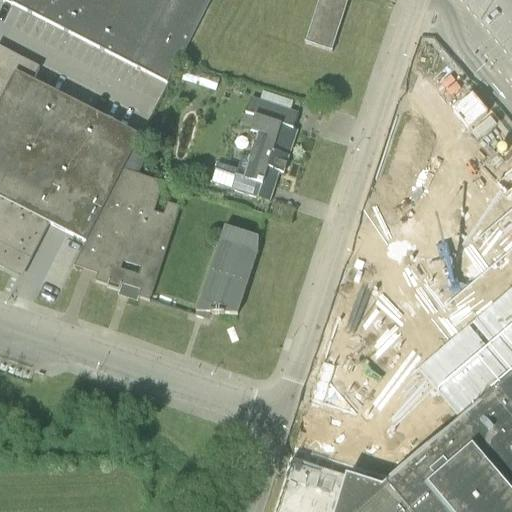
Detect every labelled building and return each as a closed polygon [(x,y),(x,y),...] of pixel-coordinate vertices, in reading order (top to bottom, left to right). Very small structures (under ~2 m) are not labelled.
[(4,0),(4,1),(11,5),(137,69),(143,57),(172,0),(4,0)] [(324,0),(320,0),(301,55),(323,63),(344,7),(324,0)] [(86,243),(123,171),(141,138),(133,134),(33,83),(40,69),(0,48),(0,265),(20,276),(30,256),(46,223),(86,243)] [(279,174),(283,175),(297,132),(293,131),(299,115),(252,100),(246,117),(254,120),(250,133),(258,135),(255,147),(254,146),(248,165),(249,166),(247,172),(238,169),(237,171),(218,165),(212,184),(231,190),(231,191),(270,204),(279,174)] [(107,288),(150,302),(180,209),(167,205),(163,216),(154,214),(164,184),(143,178),(128,172),(123,171),(86,243),(74,267),(97,275),(95,282),(108,286),(107,288)] [(195,317),(202,319),(204,320),(206,314),(210,314),(210,315),(225,316),(225,315),(238,316),(239,300),(243,301),(244,285),(248,286),(249,270),(253,271),(254,255),(258,255),(259,239),(225,228),(195,317)] [(511,511),(511,377),(473,411),(355,511),(511,511)]
